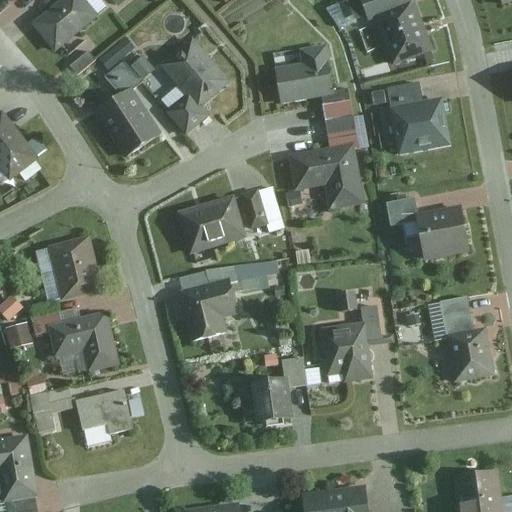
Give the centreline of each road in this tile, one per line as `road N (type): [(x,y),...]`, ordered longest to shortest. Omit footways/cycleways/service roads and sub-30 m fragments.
road 1 (residential): [(188,473),(511,433)]
road 2 (residential): [(188,473),(118,212)]
road 3 (residential): [(511,262),(462,0)]
road 4 (residential): [(96,178),(0,48)]
road 5 (residential): [(252,140),(118,212)]
